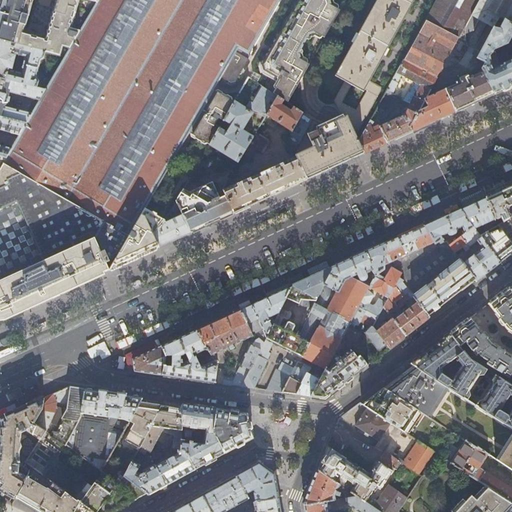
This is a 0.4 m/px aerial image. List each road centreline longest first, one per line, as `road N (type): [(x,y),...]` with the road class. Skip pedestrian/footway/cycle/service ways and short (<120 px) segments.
road 1 (primary): [(511,136),(57,345)]
road 2 (residential): [(329,410),(107,379),(57,345)]
road 3 (residential): [(511,268),(329,410)]
road 4 (residential): [(308,457),(252,451),(147,511)]
